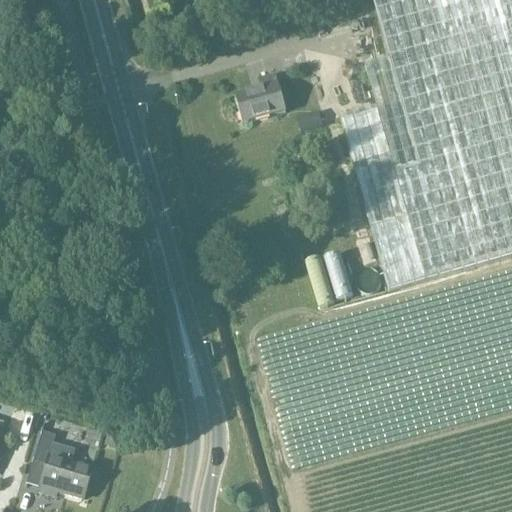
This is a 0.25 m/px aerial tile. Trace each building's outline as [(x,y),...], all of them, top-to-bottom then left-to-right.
[(511,0),(370,0),(388,61),(364,68),(376,110),(337,120),(388,295),(511,260),(511,0)] [(269,27),(283,25),(281,15),(268,18),(269,27)] [(241,126),(284,114),(274,77),(257,82),(260,92),(234,99),(241,126)] [(338,251),(323,253),(330,301),(344,299),(338,251)] [(368,272),(363,273),(358,276),(355,280),(355,286),(356,291),(360,295),(365,297),(370,297),(375,294),(378,290),(379,284),(377,279),(374,274),(368,272)] [(45,467),(37,494),(53,499),(55,495),(80,502),(89,472),(69,466),(73,453),(51,447),(54,438),(40,434),(31,463),(45,467)]
